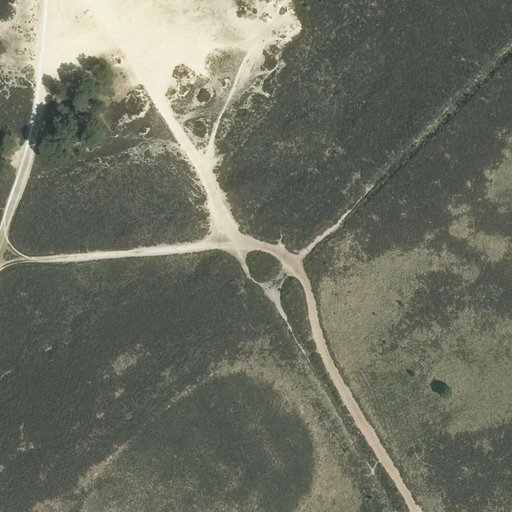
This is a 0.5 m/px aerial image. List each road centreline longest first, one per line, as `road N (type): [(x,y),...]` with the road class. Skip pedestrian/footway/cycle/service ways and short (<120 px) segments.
road 1 (track): [(231,245),(274,247),(297,262),(331,367),(414,511)]
road 2 (track): [(94,0),(203,172),(231,245)]
road 3 (track): [(34,260),(231,245)]
road 4 (track): [(41,94),(4,231)]
